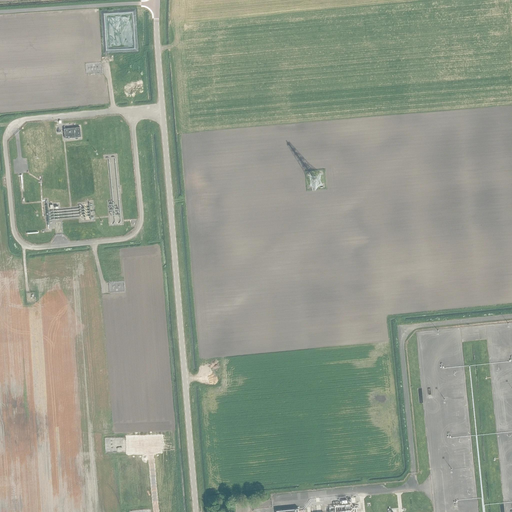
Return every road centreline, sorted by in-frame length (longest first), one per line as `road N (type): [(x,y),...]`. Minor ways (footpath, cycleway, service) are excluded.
road 1 (tertiary): [(195,511),(156,3)]
road 2 (unclassified): [(156,3),(0,12)]
